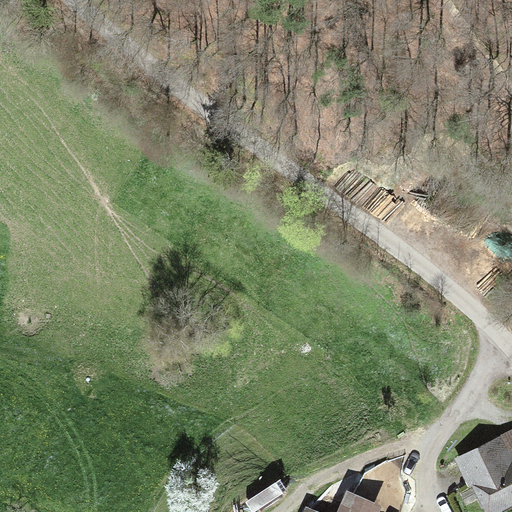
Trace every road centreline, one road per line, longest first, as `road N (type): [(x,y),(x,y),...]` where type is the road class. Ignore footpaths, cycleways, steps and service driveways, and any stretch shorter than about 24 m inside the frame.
road 1 (unclassified): [(76,0),(433,275),(511,348)]
road 2 (track): [(511,347),(421,459),(441,511)]
road 3 (track): [(429,446),(375,457),(283,511)]
